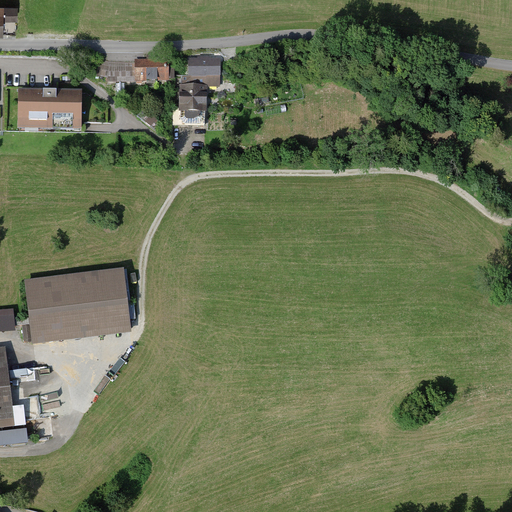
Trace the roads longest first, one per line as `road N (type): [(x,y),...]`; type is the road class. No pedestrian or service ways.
road 1 (track): [(133,340),(146,247),(163,206),(193,178),(419,173),(460,193),(510,236)]
road 2 (unclassified): [(511,66),(340,38),(0,45)]
